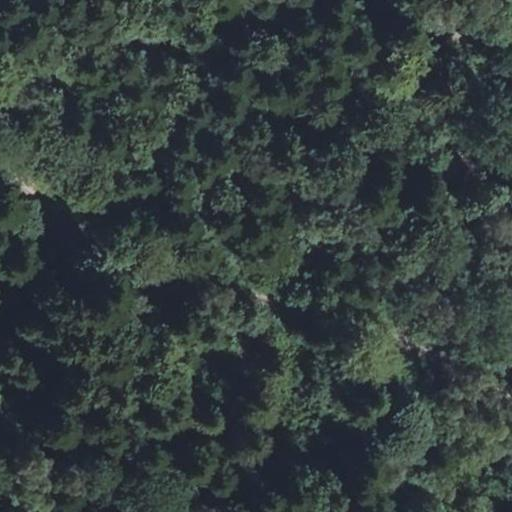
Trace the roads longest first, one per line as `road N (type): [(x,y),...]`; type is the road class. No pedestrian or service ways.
road 1 (track): [(511,409),(387,331),(201,283),(127,253),(68,223),(0,169)]
road 2 (track): [(511,41),(447,21),(408,62),(407,88),(417,113),(511,215)]
